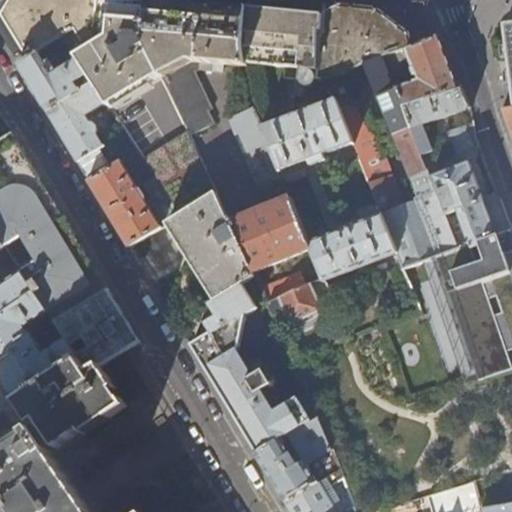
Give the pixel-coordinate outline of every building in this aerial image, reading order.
[(1,14),(9,0),(0,0),(0,27),(23,63),(29,60),(22,49),(7,24),(1,14)] [(109,107),(165,79),(162,72),(144,36),(146,34),(147,0),(9,0),(1,14),(7,24),(22,49),(29,60),(38,53),(68,35),(73,31),(86,52),(77,57),(93,82),(106,102),(109,107)] [(237,8),(156,0),(147,0),(146,34),(144,36),(162,72),(165,79),(190,131),(192,136),(215,125),(209,111),(213,109),(195,73),(199,71),(211,72),(212,64),(247,67),(246,64),(246,62),(244,48),(249,9),(237,8)] [(412,45),(408,34),(376,10),(360,8),(326,5),(325,16),(323,31),(319,31),(317,76),(320,76),(334,98),(338,105),(353,143),(379,209),(399,200),(365,112),(362,113),(343,74),(363,61),(368,74),(375,77),(371,81),(379,93),(383,110),(414,190),(419,189),(422,197),(381,214),(396,252),(403,270),(424,262),(460,249),(449,221),(447,214),(432,176),(430,170),(423,152),(421,153),(403,105),(395,87),(389,76),(380,57),(405,48),(412,45)] [(262,10),(249,9),(244,48),(246,62),(246,64),(277,68),(284,69),(283,79),(298,81),(298,84),(299,86),(302,89),(305,90),(311,90),(315,87),(316,85),(317,83),(317,76),(319,31),(323,31),(325,16),(300,13),(262,10)] [(511,23),(501,25),(506,56),(507,63),(509,71),(511,84),(511,92),(511,23)] [(46,66),(38,53),(29,60),(23,63),(19,66),(35,91),(47,112),(93,82),(77,57),(86,52),(73,31),(68,35),(74,44),(70,47),(76,59),(56,72),(50,63),(46,66)] [(439,35),(412,45),(405,48),(380,57),(389,76),(413,67),(417,79),(395,87),(403,105),(458,85),(450,62),(439,35)] [(85,115),(106,102),(93,82),(47,112),(68,146),(86,176),(108,161),(101,149),(106,146),(105,144),(103,145),(96,133),(98,130),(98,127),(97,125),(94,122),(92,122),(90,122),(85,115)] [(458,85),(403,105),(421,153),(423,152),(430,170),(436,168),(437,164),(422,123),(470,107),(467,99),(461,85),(458,86),(458,85)] [(334,98),(263,126),(270,142),(281,170),(309,160),(311,166),(327,160),(325,154),(353,143),(338,105),(334,98)] [(163,117),(134,105),(122,133),(151,145),(163,117)] [(284,178),(281,170),(270,142),(263,126),(254,107),(229,120),(259,188),(284,178)] [(511,108),(503,110),(511,134),(511,108)] [(448,132),(455,152),(473,146),(472,143),(478,141),(476,136),(474,121),(448,132)] [(190,131),(142,158),(164,193),(180,216),(173,220),(221,299),(243,286),(256,278),(254,272),(232,222),(219,193),(192,136),(190,131)] [(0,141),(0,238),(5,246),(21,235),(33,256),(18,265),(22,271),(37,293),(56,322),(110,290),(55,200),(14,133),(0,141)] [(96,192),(130,247),(133,246),(160,228),(144,200),(146,198),(141,189),(139,189),(122,160),(89,180),(96,192)] [(432,176),(447,214),(458,210),(463,224),(458,225),(455,219),(449,221),(460,249),(499,234),(511,230),(505,212),(498,194),(483,199),(469,161),(432,176)] [(167,224),(173,220),(180,216),(164,193),(153,201),(167,224)] [(291,196),(232,222),(254,272),(312,248),(309,241),(291,196)] [(381,214),(309,241),(312,248),(323,279),(324,280),(396,252),(381,214)] [(460,249),(424,262),(430,280),(443,276),(454,310),(441,314),(447,333),(460,329),(471,363),(458,367),(464,386),(511,370),(511,251),(506,253),(499,234),(460,249)] [(0,249),(5,246),(0,238),(0,318),(37,293),(22,271),(0,285),(0,249)] [(16,263),(11,255),(5,259),(10,267),(16,263)] [(268,303),(306,286),(300,273),(261,289),(268,303)] [(443,276),(430,280),(441,314),(454,310),(443,276)] [(310,285),(306,286),(268,303),(273,313),(282,309),(290,325),(322,311),(310,285)] [(243,286),(221,299),(211,305),(218,317),(206,324),(212,334),(193,345),(216,383),(258,454),(311,422),(298,399),(270,416),(233,354),(239,351),(245,316),(257,309),(243,286)] [(125,316),(110,290),(56,322),(56,323),(66,337),(78,356),(89,372),(101,364),(126,350),(140,341),(125,316)] [(56,323),(56,322),(37,293),(0,318),(0,378),(15,401),(78,356),(66,337),(43,353),(27,326),(43,315),(51,326),(56,323)] [(460,329),(447,333),(458,367),(471,363),(460,329)] [(115,388),(101,364),(89,372),(78,356),(15,401),(16,402),(34,432),(0,455),(0,511),(223,511),(217,500),(198,511),(89,511),(47,450),(53,445),(57,449),(82,433),(84,435),(125,406),(114,390),(115,388)] [(318,418),(311,422),(258,454),(256,455),(270,479),(284,503),(339,469),(318,418)] [(322,488),(342,476),(339,469),(284,503),(290,511),(345,511),(348,511),(354,507),(349,494),(334,507),(322,488)] [(511,511),(511,503),(482,509),(483,511),(511,511)]
